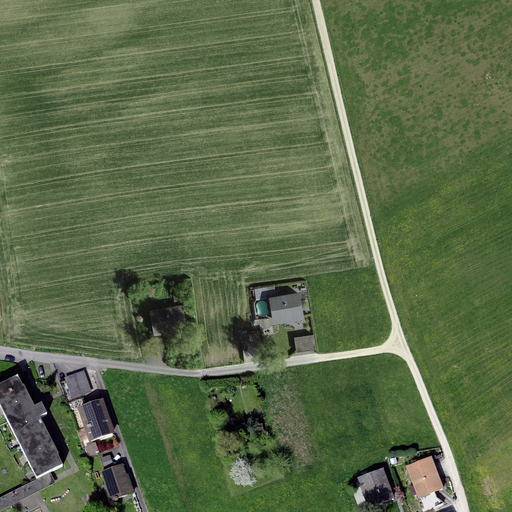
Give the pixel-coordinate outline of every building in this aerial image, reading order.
[(304,320),(300,297),(272,302),(276,325),(304,320)] [(183,326),(174,304),(148,314),(157,337),(183,326)] [(81,376),(67,381),(72,394),(86,389),(81,376)] [(32,408),(16,377),(0,385),(0,407),(36,479),(62,466),(38,418),(47,414),(41,403),(32,408)] [(114,434),(102,400),(77,409),(89,443),(114,434)] [(443,489),(430,459),(408,469),(421,499),(443,489)] [(126,474),(122,464),(99,473),(110,502),(135,493),(127,474),(126,474)] [(393,497),(382,472),(361,481),(372,507),(393,497)]
